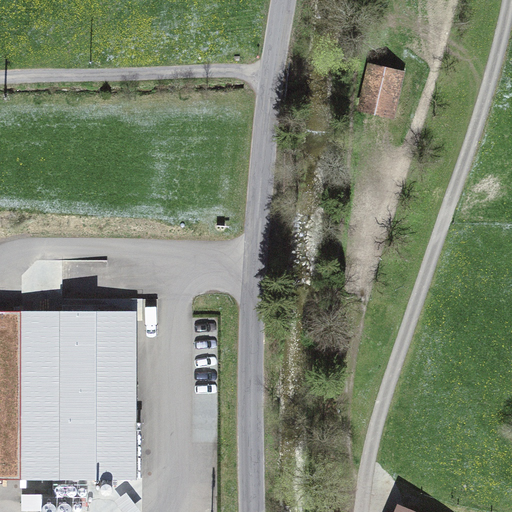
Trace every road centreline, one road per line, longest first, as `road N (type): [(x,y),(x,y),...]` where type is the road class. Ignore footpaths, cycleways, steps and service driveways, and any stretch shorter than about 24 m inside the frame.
road 1 (unclassified): [(283,0),(255,258),(253,511)]
road 2 (track): [(272,71),(0,78)]
